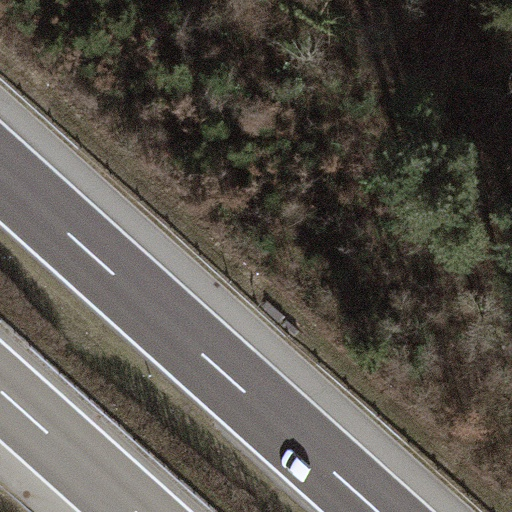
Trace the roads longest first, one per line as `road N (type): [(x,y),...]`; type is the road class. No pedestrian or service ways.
road 1 (motorway): [(378,511),(0,173)]
road 2 (motorway): [(0,386),(138,511)]
